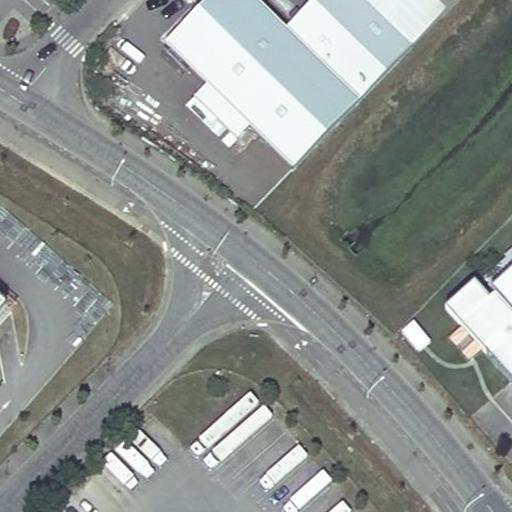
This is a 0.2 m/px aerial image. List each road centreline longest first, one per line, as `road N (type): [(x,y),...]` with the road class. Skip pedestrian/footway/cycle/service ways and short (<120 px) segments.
road 1 (tertiary): [(490,511),(379,376),(311,309)]
road 2 (unclassified): [(148,363),(1,511)]
road 3 (tertiary): [(180,203),(17,100)]
road 4 (unclassified): [(148,363),(240,305),(311,309)]
road 5 (unclassified): [(180,203),(187,276),(148,363)]
road 6 (tertiary): [(311,309),(180,203)]
road 7 (unclassified): [(107,0),(17,100)]
